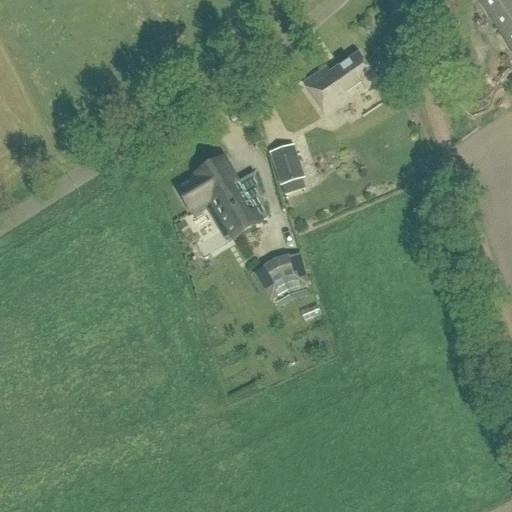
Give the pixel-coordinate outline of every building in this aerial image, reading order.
[(511,0),(484,0),(481,3),(511,52),(511,0)] [(374,81),(357,55),(327,74),(325,70),(303,84),(325,117),(352,100),(350,97),(374,81)] [(306,180),(294,148),(271,156),(285,197),(304,190),(302,182),(306,180)] [(219,163),(177,188),(192,212),(211,200),(234,238),(263,221),(262,220),(267,216),(254,172),(239,181),(231,169),(225,173),(219,163)] [(264,269),(281,296),(288,292),(296,290),(288,259),(276,262),(264,269)]
